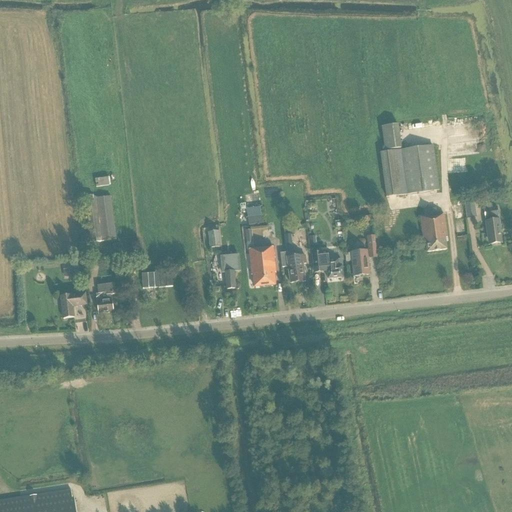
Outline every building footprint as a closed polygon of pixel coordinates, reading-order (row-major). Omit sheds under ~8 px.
[(397,125),(382,127),(385,151),(401,149),(397,125)] [(439,190),(433,146),(401,151),(407,194),(439,190)] [(387,197),(407,194),(401,151),(380,153),(387,197)] [(109,185),(108,178),(95,180),(96,187),(109,185)] [(98,199),(103,242),(116,240),(110,197),(98,199)] [(90,243),(103,242),(98,199),(85,200),(90,243)] [(477,217),(475,202),(464,203),(466,219),(477,217)] [(498,219),(497,207),(484,209),(485,220),(498,219)] [(246,209),(249,226),(263,224),(262,215),(261,216),(260,208),(249,209),(246,209)] [(424,210),(425,217),(420,217),(424,241),(445,238),(447,238),(444,215),(438,216),(437,215),(436,209),(424,210)] [(456,220),(466,219),(465,211),(455,212),(456,220)] [(503,244),(499,220),(485,222),(488,246),(503,244)] [(219,231),(208,233),(210,249),(221,247),(219,231)] [(297,235),(286,235),(286,245),(297,246),(297,235)] [(377,258),(375,237),(367,238),(370,259),(377,258)] [(445,238),(424,241),(424,244),(426,244),(427,253),(447,250),(445,238)] [(274,273),(276,273),(273,247),(249,250),(252,276),(253,275),(254,287),(275,285),(274,273)] [(365,252),(365,250),(363,248),(359,248),(356,251),(356,253),(346,254),(347,262),(352,261),(354,277),(370,275),(367,252),(365,252)] [(305,282),(303,264),(306,264),(305,256),(297,257),(297,252),(294,252),(292,251),(286,251),(287,253),(281,254),(282,268),(288,267),(290,283),(305,282)] [(328,279),(343,278),(342,267),(339,267),(338,261),(322,262),(322,254),(312,255),(314,272),(323,271),(323,269),(327,269),(328,279)] [(223,273),(225,273),(227,290),(236,289),(234,272),(240,272),(239,256),(221,257),(223,273)] [(80,277),(78,262),(67,264),(69,279),(80,277)] [(172,284),(171,269),(141,272),(142,287),(172,284)] [(116,294),(115,283),(97,286),(98,294),(96,294),(97,301),(96,301),(98,315),(114,313),(112,299),(111,295),(116,294)] [(73,307),(87,305),(85,292),(60,296),(64,319),(75,318),(73,307)] [(76,511),(75,498),(73,498),(71,490),(0,500),(0,511),(76,511)]
